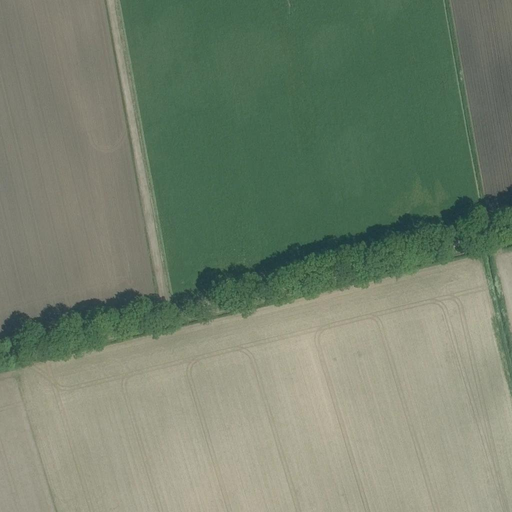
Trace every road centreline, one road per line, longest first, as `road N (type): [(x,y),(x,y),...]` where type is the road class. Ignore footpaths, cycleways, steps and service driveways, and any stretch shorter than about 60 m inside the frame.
road 1 (track): [(511,236),(0,361)]
road 2 (track): [(114,0),(173,319)]
